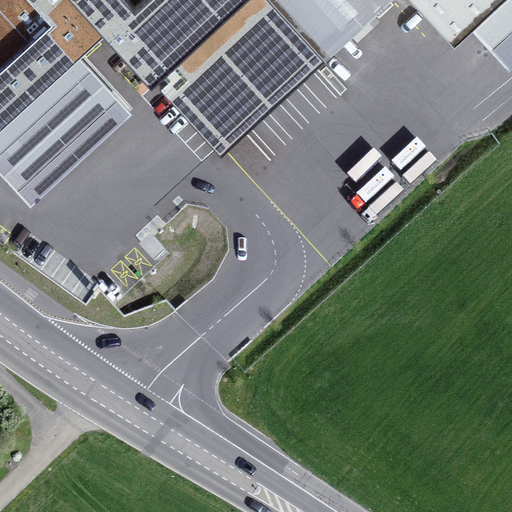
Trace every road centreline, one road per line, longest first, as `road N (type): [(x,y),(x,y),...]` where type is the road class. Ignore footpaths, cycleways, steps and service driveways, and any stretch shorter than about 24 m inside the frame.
road 1 (primary): [(0,324),(291,511)]
road 2 (track): [(108,400),(0,501)]
